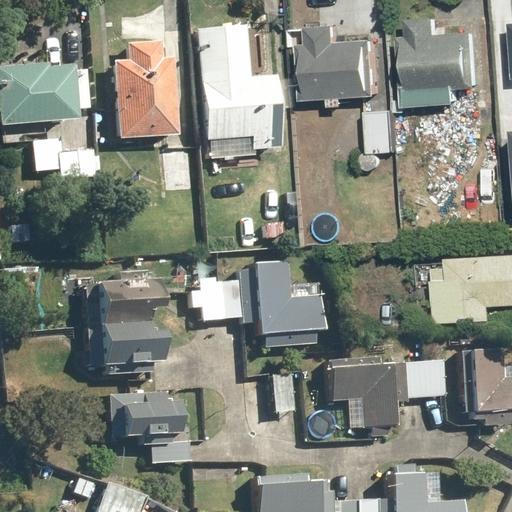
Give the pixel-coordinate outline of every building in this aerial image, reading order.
[(459,87),(481,85),(476,29),(439,32),(438,17),(410,19),(412,35),(401,36),(407,107),(460,102),(459,87)] [(381,95),(376,37),(339,40),(338,23),(309,25),(311,42),(299,43),(304,101),(381,95)] [(269,81),(269,76),(243,78),(239,26),(190,30),(198,141),(244,138),(245,150),(275,148),(272,110),(291,108),(289,80),(269,81)] [(171,136),(167,59),(156,60),(155,42),(121,44),(122,61),(108,61),(112,139),(171,136)] [(68,71),(68,66),(41,68),(41,64),(0,66),(0,126),(73,121),(72,110),(84,109),(81,69),(68,71)] [(369,110),(372,151),(397,150),(395,109),(369,110)] [(189,189),(185,138),(160,140),(164,191),(189,189)] [(53,179),(89,176),(86,149),(57,152),(56,140),(28,142),(31,171),(52,170),(53,179)] [(376,152),(373,151),(370,151),(367,152),(363,156),(362,161),(364,165),(368,169),(372,170),(377,168),(380,165),(381,160),(380,155),(376,152)] [(192,222),(190,191),(128,195),(129,225),(192,222)] [(511,303),(511,253),(450,256),(451,279),(435,280),(437,322),(493,319),(493,304),(511,303)] [(317,296),(288,298),(286,262),(250,264),(254,335),(319,331),(317,296)] [(150,310),(148,282),(80,285),(82,325),(136,322),(135,311),(150,310)] [(236,318),(234,282),(195,284),(195,291),(187,291),(188,308),(197,307),(197,320),(236,318)] [(137,335),(137,324),(82,327),(84,367),(152,363),(150,334),(137,335)] [(511,409),(511,378),(497,379),(494,349),(460,352),(466,414),(511,409)] [(441,397),(439,360),(401,362),(403,398),(441,397)] [(387,426),(383,366),(322,370),(324,401),(355,399),(357,427),(387,426)] [(289,411),(286,374),(267,375),(270,412),(289,411)] [(172,420),(171,391),(102,395),(105,439),(182,434),(181,419),(172,420)] [(186,462),(185,440),(160,441),(161,463),(186,462)] [(456,511),(456,501),(419,503),(417,474),(381,476),(382,511),(456,511)] [(83,499),(89,483),(73,477),(67,493),(83,499)] [(134,511),(141,496),(100,482),(89,511),(134,511)] [(311,511),(310,483),(249,485),(249,511),(311,511)] [(371,511),(371,499),(333,501),(333,511),(371,511)]
